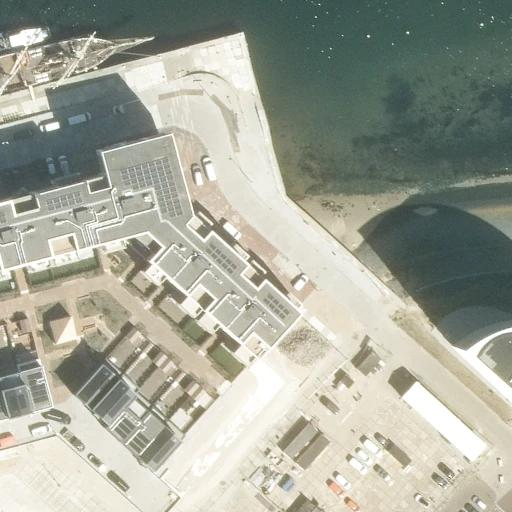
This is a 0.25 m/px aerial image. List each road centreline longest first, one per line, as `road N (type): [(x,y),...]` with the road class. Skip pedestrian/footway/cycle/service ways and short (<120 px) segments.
road 1 (residential): [(0,441),(65,423),(161,507)]
road 2 (unknown): [(117,292),(212,210)]
